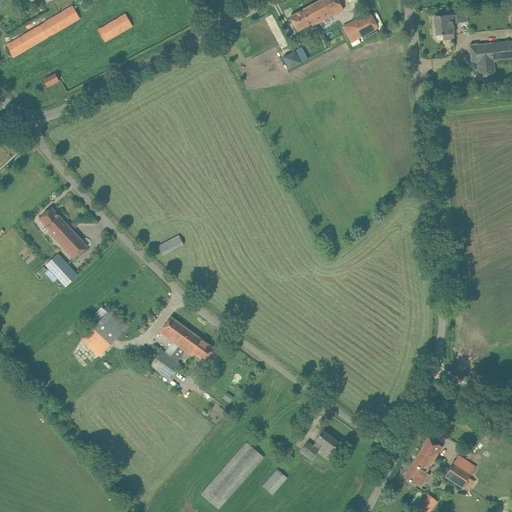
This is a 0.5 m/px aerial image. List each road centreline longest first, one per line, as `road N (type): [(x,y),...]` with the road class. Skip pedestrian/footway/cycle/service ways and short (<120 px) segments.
road 1 (unclassified): [(399,453),(196,309),(36,141)]
road 2 (unclassified): [(430,374),(437,277),(406,0)]
road 3 (unclassified): [(271,0),(46,116)]
